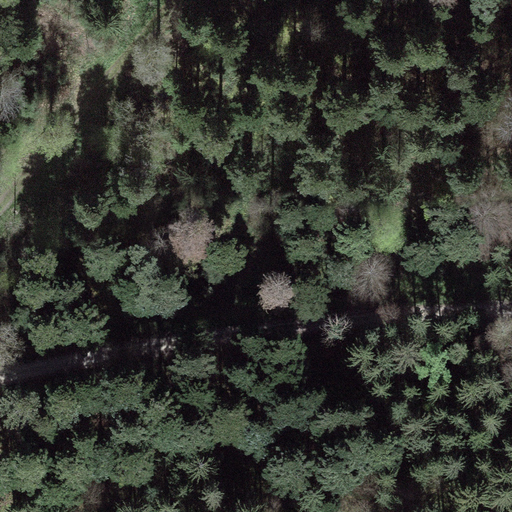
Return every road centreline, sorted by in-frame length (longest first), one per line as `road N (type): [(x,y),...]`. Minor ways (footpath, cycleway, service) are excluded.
road 1 (track): [(511,306),(163,339),(0,370)]
road 2 (track): [(175,0),(0,208)]
